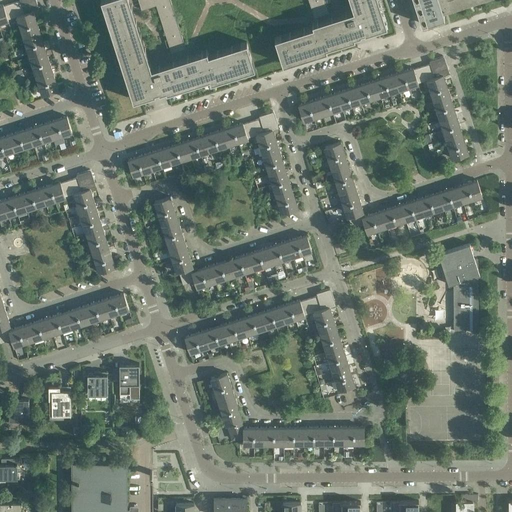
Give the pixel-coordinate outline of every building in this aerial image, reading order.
[(25,13),(21,0),(20,0),(15,2),(19,14),(25,13)] [(39,9),(36,0),(21,0),(25,13),(33,10),(39,9)] [(247,67),(253,65),(254,64),(248,45),(247,46),(205,59),(204,55),(149,72),(125,0),(104,0),(106,4),(103,5),(106,12),(105,12),(106,14),(109,13),(110,18),(108,19),(110,26),(111,28),(113,27),(115,33),(112,34),(115,40),(114,41),(115,43),(118,42),(120,47),(117,48),(119,55),(120,57),(122,56),(124,60),(121,61),(124,69),(124,71),(127,70),(129,75),(126,76),(128,83),(129,85),(131,93),(134,92),(136,99),(166,89),(167,91),(169,91),(169,90),(176,88),(175,86),(180,84),(181,87),(183,86),(190,84),(189,81),(194,79),(195,82),(197,82),(197,81),(204,79),(203,77),(209,75),(211,81),(213,81),(220,78),(219,76),(224,74),(225,77),(227,76),(234,74),(233,71),(238,70),(239,72),(241,72),(241,71),(248,69),(247,67)] [(156,5),(171,52),(186,48),(170,0),(138,0),(142,10),(156,5)] [(354,0),(358,12),(318,25),(319,28),(277,41),(276,41),(282,61),(283,60),(289,59),(290,61),(296,59),(297,59),(299,59),(298,56),(303,54),(304,57),(311,54),(311,55),(313,54),(312,51),(317,50),(318,52),(325,50),(327,49),(325,44),(331,42),(332,45),(338,43),(339,43),(341,42),(340,39),(345,38),(346,40),(353,38),(355,38),(354,36),(384,26),(382,19),(385,19),(382,11),(382,9),(381,9),(379,2),(377,3),(375,0),(354,0)] [(308,0),(314,17),(329,12),(324,0),(308,0)] [(442,14),(437,0),(415,0),(416,3),(420,14),(423,23),(444,16),(443,14),(442,14)] [(487,0),(437,0),(442,14),(443,14),(487,0)] [(19,14),(15,2),(10,3),(14,17),(17,16),(17,15),(19,14)] [(14,17),(10,3),(4,5),(8,19),(14,17)] [(8,19),(4,5),(3,4),(0,4),(0,22),(9,20),(8,19)] [(37,21),(35,17),(33,10),(25,13),(19,14),(17,15),(17,16),(20,26),(37,21)] [(40,30),(39,27),(37,21),(20,26),(23,36),(40,30)] [(43,40),(41,36),(40,30),(23,36),(26,45),(43,40)] [(46,49),(45,46),(43,40),(26,45),(29,55),(46,49)] [(49,59),(48,55),(46,49),(29,55),(33,64),(49,59)] [(449,72),(444,56),(430,60),(431,63),(435,76),(443,74),(449,72)] [(52,69),(51,65),(49,59),(33,64),(36,74),(52,69)] [(435,76),(431,63),(425,65),(429,78),(435,76)] [(429,78),(425,65),(420,67),(424,80),(427,79),(429,78)] [(418,82),(414,69),(413,67),(403,70),(409,87),(418,83),(418,82)] [(424,80),(420,67),(414,69),(418,82),(424,80)] [(55,78),(54,74),(52,69),(36,74),(39,83),(55,78)] [(409,87),(403,70),(394,74),(399,90),(409,87)] [(399,90),(394,74),(384,77),(390,93),(399,90)] [(447,84),(445,80),(443,74),(435,76),(429,78),(427,79),(430,90),(447,84)] [(390,93),(384,77),(375,80),(380,96),(390,93)] [(58,89),(57,85),(55,78),(39,83),(42,94),(58,89)] [(380,96),(375,80),(365,83),(371,99),(380,96)] [(371,99),(365,83),(356,86),(361,102),(371,99)] [(450,94),(449,91),(447,84),(430,90),(433,99),(450,94)] [(361,102),(356,86),(346,89),(352,105),(361,102)] [(352,105),(346,89),(337,92),(342,108),(352,105)] [(342,108),(337,92),(327,95),(333,111),(342,108)] [(453,104),(451,100),(450,94),(433,99),(437,109),(453,104)] [(333,111),(327,95),(318,98),(323,114),(333,111)] [(323,114),(318,98),(308,101),(314,117),(323,114)] [(314,117),(308,101),(299,104),(304,120),(314,117)] [(456,113),(455,110),(453,104),(437,109),(440,118),(456,113)] [(278,127),(273,111),(260,115),(261,118),(265,131),(273,128),(273,129),(278,127)] [(459,123),(458,119),(456,113),(440,118),(443,128),(459,123)] [(72,132),(67,116),(57,119),(62,135),(72,132)] [(265,131),(261,118),(255,120),(259,133),(265,131)] [(62,135),(57,119),(48,122),(53,138),(62,135)] [(259,133),(255,120),(249,122),(253,135),(257,134),(256,134),(259,133)] [(53,138),(48,122),(38,125),(43,141),(53,138)] [(248,138),(248,137),(243,124),(243,122),(233,125),(238,141),(248,138)] [(253,135),(249,122),(243,124),(248,137),(253,135)] [(462,132),(461,129),(459,123),(443,128),(446,137),(462,132)] [(43,141),(38,125),(29,128),(34,144),(43,141)] [(238,141),(233,125),(224,128),(229,145),(238,141)] [(34,144),(29,128),(19,131),(24,147),(34,144)] [(229,145),(224,128),(214,131),(219,148),(229,145)] [(275,135),(273,129),(273,128),(265,131),(259,133),(256,134),(257,134),(260,144),(276,139),(275,135)] [(24,147),(19,131),(10,134),(15,150),(24,147)] [(219,148),(214,131),(204,134),(210,151),(219,148)] [(465,142),(464,138),(462,132),(446,137),(449,147),(465,142)] [(15,150),(10,134),(0,137),(5,153),(15,150)] [(210,151),(204,134),(195,138),(200,154),(210,151)] [(200,154),(195,138),(185,141),(191,157),(200,154)] [(279,149),(278,146),(276,139),(260,144),(263,154),(279,149)] [(191,157),(185,141),(176,144),(181,160),(191,157)] [(345,153),(341,141),(325,146),(329,158),(345,153)] [(468,153),(467,148),(465,142),(449,147),(452,158),(468,153)] [(181,160),(176,144),(166,147),(172,163),(181,160)] [(172,163),(166,147),(157,150),(162,166),(172,163)] [(282,158),(281,154),(279,149),(263,154),(266,164),(282,158)] [(162,166),(157,150),(147,153),(153,169),(162,166)] [(153,169),(147,153),(138,156),(143,172),(153,169)] [(348,165),(345,153),(329,158),(332,170),(348,165)] [(143,172),(138,156),(128,159),(133,175),(143,172)] [(285,168),(284,165),(282,158),(266,164),(269,173),(285,168)] [(352,176),(348,165),(332,170),(336,181),(352,176)] [(288,177),(287,173),(285,168),(269,173),(272,183),(288,177)] [(96,186),(91,170),(77,174),(78,177),(82,190),(90,187),(90,188),(96,186)] [(356,188),(352,176),(336,181),(340,193),(356,188)] [(82,190),(78,177),(72,179),(76,192),(82,190)] [(291,187),(290,184),(288,177),(272,183),(275,192),(291,187)] [(76,192),(72,179),(67,181),(71,194),(74,193),(74,192),(76,192)] [(482,195),(477,179),(467,182),(472,199),(482,195)] [(65,197),(65,196),(61,183),(60,181),(50,184),(56,200),(65,197)] [(71,194),(67,181),(61,183),(65,196),(71,194)] [(472,199),(467,182),(458,185),(463,202),(472,199)] [(56,200),(50,184),(41,187),(46,203),(56,200)] [(463,202),(458,185),(448,188),(453,205),(463,202)] [(46,203),(41,187),(31,190),(37,206),(46,203)] [(93,198),(92,194),(90,188),(90,187),(82,190),(76,192),(74,192),(74,193),(77,203),(93,198)] [(295,196),(293,192),(291,187),(275,192),(278,202),(295,196)] [(360,199),(356,188),(340,193),(343,205),(360,199)] [(453,205),(448,188),(439,192),(444,208),(453,205)] [(37,206),(31,190),(22,193),(27,209),(37,206)] [(444,208),(439,192),(429,195),(434,211),(444,208)] [(27,209),(22,193),(12,196),(18,212),(27,209)] [(434,211),(429,195),(420,198),(425,214),(434,211)] [(18,212),(12,196),(3,199),(8,215),(18,212)] [(174,208),(170,196),(154,201),(158,213),(174,208)] [(298,207),(297,203),(295,196),(278,202),(282,212),(298,207)] [(96,208),(95,205),(93,198),(77,203),(80,213),(96,208)] [(425,214),(420,198),(410,201),(415,217),(425,214)] [(0,217),(8,215),(3,199),(0,200),(0,217)] [(363,211),(360,199),(343,205),(347,217),(348,216),(361,212),(363,211)] [(415,217),(410,201),(401,204),(406,220),(415,217)] [(406,220),(401,204),(391,207),(396,223),(406,220)] [(396,223),(391,207),(382,210),(387,226),(396,223)] [(100,217),(98,213),(96,208),(80,213),(83,222),(100,217)] [(178,219),(174,208),(158,213),(162,225),(178,219)] [(387,226),(382,210),(372,213),(377,229),(387,226)] [(363,218),(362,216),(361,212),(348,216),(350,222),(363,218)] [(377,229),(372,213),(362,216),(363,218),(365,224),(367,232),(377,229)] [(103,227),(102,224),(100,217),(83,222),(86,232),(103,227)] [(365,224),(363,218),(350,222),(352,228),(365,224)] [(182,231),(178,219),(162,225),(166,236),(182,231)] [(106,236),(104,232),(103,227),(86,232),(89,241),(106,236)] [(185,243),(182,231),(166,236),(169,248),(185,243)] [(312,250),(307,234),(297,237),(302,253),(312,250)] [(109,246),(108,243),(106,236),(89,241),(92,251),(109,246)] [(302,253),(297,237),(287,240),(293,256),(302,253)] [(293,256),(287,240),(278,243),(283,259),(293,256)] [(189,254),(185,243),(169,248),(173,259),(189,254)] [(283,259),(278,243),(268,246),(274,263),(283,259)] [(478,332),(478,275),(480,274),(478,268),(478,258),(474,258),(470,243),(439,253),(449,284),(464,279),(464,285),(453,285),(454,329),(472,329),(472,332),(478,332)] [(112,255),(110,251),(109,246),(92,251),(96,260),(112,255)] [(274,263),(268,246),(259,249),(264,266),(274,263)] [(264,266),(259,249),(249,252),(255,269),(264,266)] [(255,269),(249,252),(240,255),(245,272),(255,269)] [(193,266),(189,254),(173,259),(177,271),(179,271),(185,269),(191,267),(193,266)] [(115,266),(114,262),(112,255),(96,260),(99,271),(115,266)] [(245,272),(240,255),(230,259),(236,275),(245,272)] [(236,275),(230,259),(221,262),(226,278),(236,275)] [(226,278),(221,262),(211,265),(217,281),(226,278)] [(217,281),(211,265),(202,268),(207,284),(217,281)] [(195,280),(192,271),(191,267),(185,269),(189,282),(195,280)] [(207,284),(202,268),(192,271),(195,280),(197,287),(207,284)] [(189,282),(185,269),(179,271),(184,283),(189,282)] [(335,304),(330,288),(317,292),(318,295),(322,308),(330,306),(335,304)] [(129,309),(124,293),(114,296),(119,312),(129,309)] [(322,308),(318,295),(312,297),(316,310),(322,308)] [(119,312),(114,296),(104,299),(110,315),(119,312)] [(316,310),(312,297),(306,299),(311,312),(314,311),(313,311),(316,310)] [(110,315),(104,299),(95,302),(100,318),(110,315)] [(305,314),(300,301),(300,299),(290,302),(295,318),(305,315),(305,314)] [(311,312),(306,299),(300,301),(305,314),(311,312)] [(100,318),(95,302),(85,305),(91,321),(100,318)] [(295,318),(290,302),(281,305),(286,321),(295,318)] [(91,321),(85,305),(76,308),(81,324),(91,321)] [(286,321),(281,305),(271,308),(276,325),(286,321)] [(332,313),(330,306),(322,308),(316,310),(313,311),(314,311),(317,322),(333,316),(332,313)] [(81,324),(76,308),(66,311),(72,327),(81,324)] [(276,325),(271,308),(262,311),(267,328),(276,325)] [(72,327),(66,311),(57,314),(62,330),(72,327)] [(267,328),(262,311),(252,315),(257,331),(267,328)] [(10,325),(7,313),(0,314),(0,328),(2,327),(8,326),(10,325)] [(62,330),(57,314),(47,317),(53,333),(62,330)] [(257,331),(252,315),(242,318),(248,334),(257,331)] [(336,326),(335,323),(333,316),(317,322),(320,331),(336,326)] [(53,333),(47,317),(38,320),(43,336),(53,333)] [(248,334),(242,318),(233,321),(238,337),(248,334)] [(43,336),(38,320),(28,323),(34,339),(43,336)] [(238,337),(233,321),(223,324),(229,340),(238,337)] [(34,339),(28,323),(19,326),(24,343),(34,339)] [(229,340),(223,324),(214,327),(219,343),(229,340)] [(12,338),(9,330),(9,329),(8,326),(2,327),(6,340),(12,338)] [(19,326),(9,329),(9,330),(12,338),(14,346),(24,343),(19,326)] [(339,336),(338,332),(336,326),(320,331),(323,341),(339,336)] [(219,343),(214,327),(204,330),(210,346),(219,343)] [(210,346),(204,330),(195,333),(200,349),(210,346)] [(200,349),(195,333),(185,336),(190,352),(200,349)] [(342,345),(341,342),(339,336),(323,341),(326,350),(342,345)] [(345,355),(344,351),(342,345),(326,350),(329,360),(345,355)] [(348,364),(347,361),(345,355),(329,360),(332,369),(348,364)] [(120,367),(120,373),(120,393),(130,393),(130,398),(140,398),(140,388),(141,388),(141,378),(140,378),(139,363),(129,363),(120,363),(120,367)] [(351,374),(350,370),(348,364),(332,369),(335,379),(351,374)] [(231,384),(227,372),(211,377),(215,389),(231,384)] [(88,373),(88,393),(108,393),(108,373),(107,373),(88,373)] [(355,384),(354,380),(351,374),(335,379),(339,390),(355,384)] [(235,395),(231,384),(215,389),(218,401),(235,395)] [(71,414),(71,390),(71,386),(49,386),(49,399),(52,399),(52,414),(71,414)] [(238,407),(235,395),(218,401),(222,412),(238,407)] [(29,421),(29,398),(9,399),(9,421),(29,421)] [(242,419),(238,407),(222,412),(226,424),(228,424),(241,419),(242,419)] [(243,438),(243,427),(241,419),(228,424),(232,438),(243,438)] [(304,443),(304,426),(294,427),(294,444),(304,443)] [(314,443),(314,426),(304,426),(304,443),(314,443)] [(324,443),(324,426),(314,426),(314,443),(324,443)] [(334,443),(334,426),(324,426),(324,443),(334,443)] [(344,443),(344,426),(334,426),(334,443),(344,443)] [(354,443),(354,426),(344,426),(344,443),(354,443)] [(364,443),(364,426),(354,426),(354,443),(364,443)] [(254,444),(254,427),(243,427),(243,438),(243,444),(254,444)] [(264,444),(264,427),(254,427),(254,444),(264,444)] [(274,444),(274,427),(264,427),(264,444),(274,444)] [(284,444),(284,427),(274,427),(274,444),(284,444)] [(294,444),(294,427),(284,427),(284,444),(294,444)] [(0,478),(18,478),(18,464),(22,464),(22,457),(2,458),(2,464),(0,463),(0,478)] [(128,511),(129,509),(124,509),(124,496),(125,495),(125,494),(125,493),(125,492),(125,491),(124,490),(124,461),(72,461),(72,511),(128,511)] [(472,511),(473,500),(478,500),(478,493),(461,494),(461,500),(456,500),(455,511),(472,511)] [(225,511),(225,498),(214,498),(213,511),(225,511)] [(235,511),(236,498),(225,498),(225,511),(235,511)] [(247,511),(247,498),(236,498),(235,511),(247,511)] [(390,500),(390,511),(418,511),(418,500),(390,500)] [(0,511),(22,511),(22,501),(0,501),(0,511)] [(300,511),(301,501),(283,501),(282,511),(300,511)] [(341,501),(340,511),(360,511),(361,501),(341,501)] [(194,511),(194,503),(176,503),(176,511),(194,511)]
